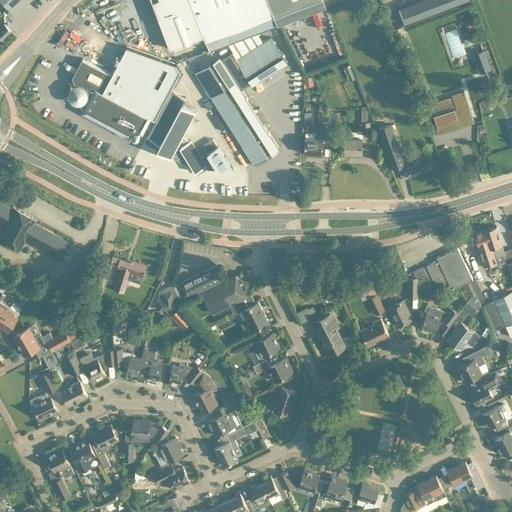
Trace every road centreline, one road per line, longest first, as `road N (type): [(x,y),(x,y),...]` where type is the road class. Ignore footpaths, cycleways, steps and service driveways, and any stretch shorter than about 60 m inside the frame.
road 1 (residential): [(211,486),(174,408),(110,403),(23,445),(54,511)]
road 2 (residential): [(321,388),(418,341),(473,441)]
road 3 (residential): [(321,388),(262,270),(261,232)]
road 4 (primary): [(511,186),(386,222)]
road 5 (primary): [(261,232),(350,231),(386,222)]
road 6 (primary): [(386,222),(262,216)]
